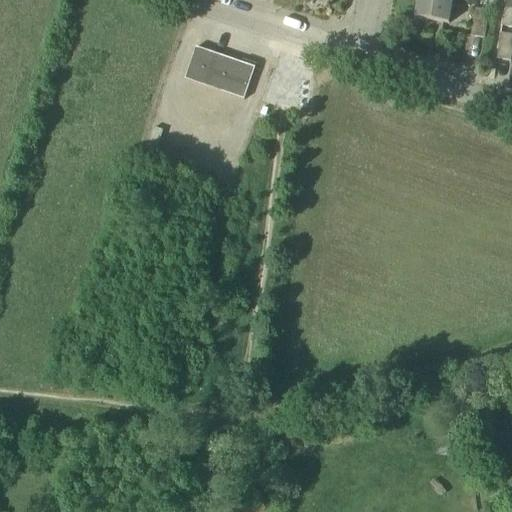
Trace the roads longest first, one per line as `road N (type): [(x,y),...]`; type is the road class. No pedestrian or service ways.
road 1 (track): [(0,392),(227,416),(511,350)]
road 2 (track): [(275,410),(257,393),(248,364),(294,34)]
road 3 (residential): [(358,56),(192,0)]
road 4 (residential): [(511,108),(358,56)]
